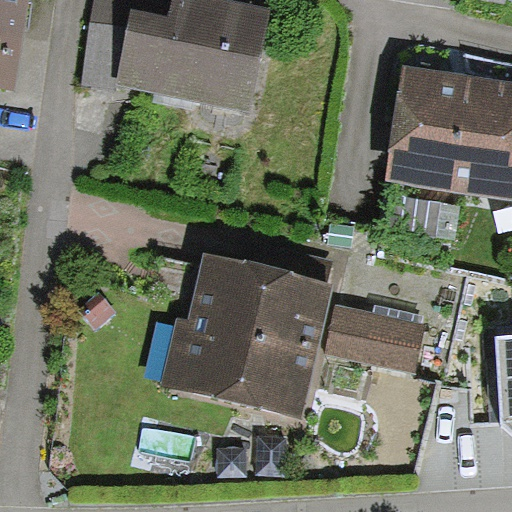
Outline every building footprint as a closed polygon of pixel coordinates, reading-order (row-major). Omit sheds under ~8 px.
[(26,0),(0,0),(0,86),(14,88),(26,0)] [(115,85),(131,9),(133,0),(94,0),(81,84),(113,89),(115,85)] [(270,9),(228,0),(172,0),(168,17),(131,9),(115,85),(249,113),(270,9)] [(511,81),(403,66),(386,182),(511,200),(511,81)] [(461,206),(389,197),(384,231),(456,240),(461,206)] [(333,283),(204,253),(188,321),(176,318),(160,386),(301,419),(333,283)] [(116,314),(97,291),(77,307),(96,330),(116,314)] [(372,314),(336,305),(325,352),(415,373),(426,326),(421,325),(372,314)] [(374,305),(372,314),(421,325),(423,316),(374,305)] [(511,334),(497,335),(501,426),(511,434),(511,334)]
